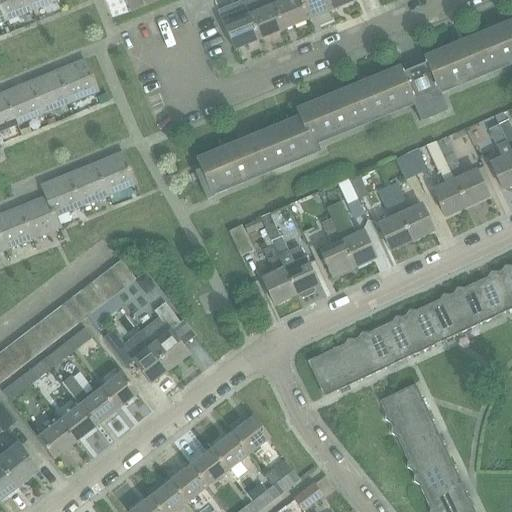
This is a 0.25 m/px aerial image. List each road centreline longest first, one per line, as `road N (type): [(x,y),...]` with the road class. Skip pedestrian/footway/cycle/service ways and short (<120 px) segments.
road 1 (residential): [(184,7),(220,91),(445,0)]
road 2 (residential): [(267,348),(511,233)]
road 3 (residential): [(57,511),(267,348)]
road 4 (residential): [(373,511),(298,415),(267,348)]
